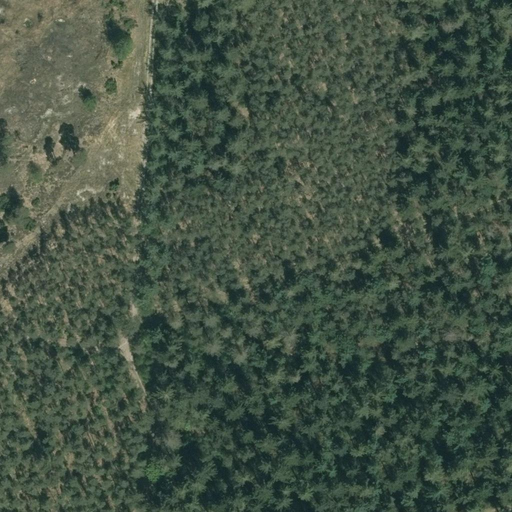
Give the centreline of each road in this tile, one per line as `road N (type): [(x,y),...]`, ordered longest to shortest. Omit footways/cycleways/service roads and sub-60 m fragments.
road 1 (track): [(144,511),(151,417),(129,352),(152,0)]
road 2 (track): [(0,324),(129,352)]
